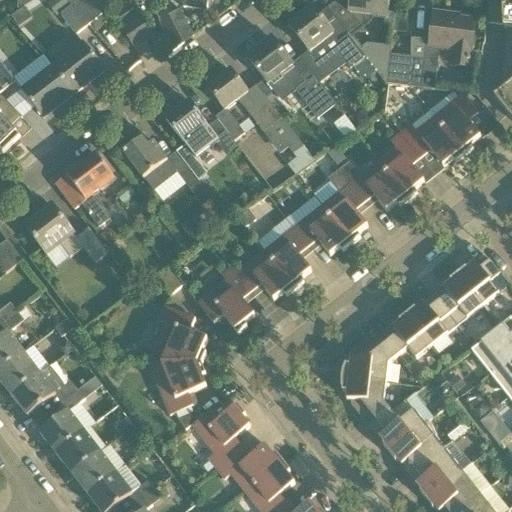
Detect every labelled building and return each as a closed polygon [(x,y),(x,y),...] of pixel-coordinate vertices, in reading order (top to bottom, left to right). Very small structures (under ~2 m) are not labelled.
[(66,0),(51,0),(51,1),(61,14),(71,6),(66,0)] [(66,0),(71,6),(75,11),(75,0),(66,0)] [(75,0),(75,11),(88,26),(101,15),(87,0),(75,0)] [(184,0),(184,8),(195,9),(195,0),(184,0)] [(195,0),(195,9),(208,11),(208,0),(195,0)] [(338,22),(350,37),(371,22),(371,17),(387,19),(389,0),(351,0),(351,5),(347,8),(342,0),(329,10),(338,22)] [(487,23),(504,25),(504,30),(508,30),(500,93),(494,98),(511,120),(511,0),(502,0),(503,5),(489,3),(487,23)] [(88,26),(75,11),(71,6),(61,14),(76,35),(88,26)] [(171,54),(184,44),(169,15),(168,15),(165,8),(155,12),(171,54)] [(309,53),(301,59),(320,85),(330,77),(322,68),(339,55),(350,70),(366,58),(361,51),(350,37),(338,22),(329,29),(313,9),(289,27),(309,53)] [(169,15),(184,44),(194,37),(185,19),(180,10),(169,15)] [(435,89),(439,48),(455,50),(453,66),(470,69),(476,21),(450,18),(450,15),(434,13),(430,46),(426,46),(424,60),(411,59),(408,86),(435,89)] [(121,30),(132,46),(134,49),(151,38),(137,18),(121,30)] [(272,40),(248,59),(265,80),(274,92),(279,98),(291,89),(294,94),(296,92),(318,120),(337,106),(325,91),(320,85),(301,59),(292,66),(272,40)] [(84,42),(52,66),(75,95),(106,72),(84,42)] [(371,65),(386,86),(391,48),(368,46),(361,51),(366,58),(371,65)] [(16,82),(0,62),(0,61),(0,86),(4,91),(16,82)] [(75,95),(52,66),(21,90),(43,119),(75,95)] [(208,89),(225,111),(239,101),(280,155),(288,149),(296,159),(288,165),(296,176),(315,162),(282,119),(278,114),(268,103),(259,110),(247,94),(231,72),(208,89)] [(265,80),(256,87),(265,98),(274,92),(265,80)] [(23,119),(0,95),(0,150),(3,154),(21,137),(12,128),(21,119),(22,120),(23,119)] [(437,121),(465,157),(474,150),(471,147),(481,139),(469,124),(479,116),(467,100),(462,95),(452,103),(455,107),(437,121)] [(240,150),(234,142),(228,134),(218,142),(189,104),(167,121),(183,143),(197,161),(219,143),(231,158),(240,150)] [(401,134),(422,161),(432,154),(444,169),(453,161),(456,164),(465,157),(437,121),(419,135),(411,126),(401,134)] [(380,166),(408,201),(417,194),(415,191),(425,184),(413,168),(422,161),(401,134),(391,142),(398,152),(380,166)] [(178,173),(167,160),(153,142),(148,146),(142,140),(124,154),(153,193),(178,173)] [(115,180),(95,155),(56,185),(76,211),(82,206),(100,229),(111,220),(94,197),(115,180)] [(339,172),(366,205),(375,198),(387,213),(397,205),(399,209),(408,201),(380,166),(362,180),(349,164),(339,172)] [(202,186),(187,167),(177,174),(204,209),(214,200),(203,185),(202,186)] [(322,207),(324,210),(352,246),(361,239),(358,236),(368,228),(356,213),(366,205),(339,172),(329,180),(339,193),(322,207)] [(77,237),(53,207),(39,218),(40,220),(28,229),(26,228),(26,229),(48,256),(61,246),(71,259),(84,249),(96,265),(110,255),(89,228),(77,237)] [(293,230),(309,250),(319,243),(331,258),(340,250),(343,253),(352,246),(324,210),(306,225),(304,222),(293,230)] [(300,257),(309,250),(293,230),(283,238),(285,241),(267,255),(296,291),(304,284),(302,280),(312,273),(300,257)] [(8,241),(0,247),(0,267),(6,275),(23,262),(8,241)] [(267,255),(265,252),(237,274),(232,268),(232,269),(253,294),(262,287),(274,302),(284,295),(286,298),(296,291),(267,255)] [(466,269),(458,275),(484,307),(509,287),(484,255),(473,264),(475,266),(468,271),(466,269)] [(173,296),(184,287),(169,268),(158,277),(173,296)] [(253,294),(232,269),(222,277),(229,286),(211,300),(209,298),(199,306),(215,326),(225,318),(238,336),(248,328),(245,325),(255,317),(243,302),(253,294)] [(443,287),(433,295),(458,328),(484,307),(458,275),(450,282),(452,284),(445,289),(443,287)] [(408,315),(412,321),(433,348),(458,328),(433,295),(422,304),(424,306),(417,311),(415,309),(408,315)] [(0,316),(5,323),(17,313),(10,305),(0,312),(0,316)] [(167,325),(150,364),(202,365),(207,355),(203,353),(208,342),(190,334),(196,321),(166,308),(159,322),(167,325)] [(24,322),(17,313),(5,323),(11,331),(24,322)] [(392,327),(382,335),(400,357),(409,350),(418,360),(433,348),(412,321),(408,315),(399,322),(401,324),(394,329),(392,327)] [(511,358),(511,319),(472,351),(491,375),(511,358)] [(68,320),(55,330),(62,339),(75,329),(68,320)] [(0,373),(24,355),(8,333),(0,339),(0,373)] [(342,379),(387,384),(389,366),(400,357),(382,335),(357,355),(357,359),(352,359),(351,367),(346,366),(344,370),(343,375),(342,379)] [(0,373),(0,382),(11,397),(8,399),(40,375),(24,355),(0,373)] [(511,396),(511,358),(491,375),(510,399),(511,396)] [(206,376),(202,365),(150,364),(171,417),(175,415),(186,432),(193,427),(198,422),(193,408),(194,408),(189,396),(207,389),(203,377),(206,376)] [(40,375),(8,399),(9,400),(12,398),(28,418),(39,410),(45,418),(78,392),(72,383),(65,388),(49,368),(40,375)] [(351,406),(371,431),(393,414),(393,413),(385,403),(387,384),(342,379),(342,384),(342,388),(343,393),(348,393),(347,401),(352,401),(351,406)] [(78,392),(45,418),(51,426),(40,434),(56,455),(53,457),(85,433),(69,412),(85,400),(78,392)] [(383,446),(389,454),(425,426),(407,402),(393,413),(393,414),(371,431),(379,441),(381,439),(385,444),(383,446)] [(209,460),(217,470),(243,450),(236,440),(251,428),(243,419),(246,416),(239,407),(229,414),(221,404),(206,417),(198,422),(193,427),(215,455),(209,460)] [(115,429),(122,438),(135,428),(128,419),(115,429)] [(400,467),(408,478),(444,449),(436,440),(437,440),(437,437),(436,433),(434,430),(432,426),(429,423),(425,426),(389,454),(396,462),(397,460),(401,465),(400,467)] [(135,428),(122,438),(128,446),(141,436),(135,428)] [(85,433),(53,457),(53,458),(57,456),(72,475),(69,478),(101,454),(85,433)] [(250,459),(243,450),(217,470),(225,481),(231,476),(245,494),(284,464),(277,455),(273,457),(266,447),(250,459)] [(420,493),(426,501),(462,473),(444,449),(408,478),(416,488),(418,487),(422,492),(420,493)] [(101,454),(69,478),(69,479),(73,476),(88,496),(85,498),(85,499),(117,475),(101,454)] [(245,494),(259,511),(280,511),(288,506),(280,497),(295,485),(288,475),(291,473),(284,464),(245,494)] [(460,511),(481,496),(462,473),(426,501),(433,509),(435,508),(438,511),(460,511)] [(117,475),(85,499),(88,497),(100,511),(111,511),(116,509),(118,511),(127,511),(155,491),(148,482),(132,495),(117,475)] [(145,511),(161,499),(155,491),(127,511),(145,511)] [(493,511),(481,496),(460,511),(493,511)]
